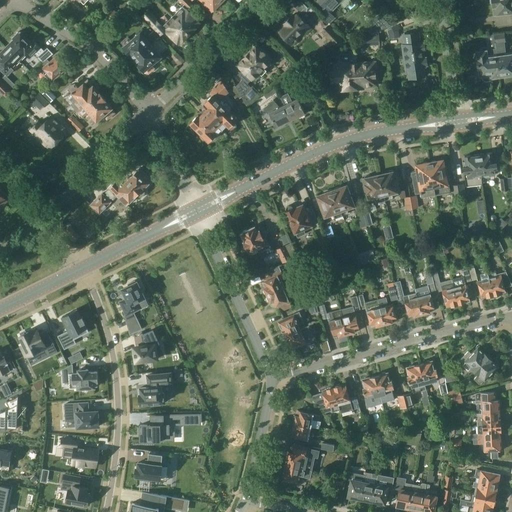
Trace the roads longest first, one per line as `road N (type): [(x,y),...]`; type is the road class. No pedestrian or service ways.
road 1 (tertiary): [(195,211),(366,136),(457,120)]
road 2 (residential): [(83,267),(117,379),(106,511)]
road 3 (residential): [(271,380),(511,317)]
road 4 (residential): [(271,380),(195,211)]
road 5 (residential): [(148,112),(88,44),(14,0)]
road 6 (residential): [(148,112),(253,0)]
road 7 (residential): [(39,220),(148,112)]
road 8 (tertiary): [(83,267),(195,211)]
road 9 (residential): [(247,500),(271,380)]
road 10 (residential): [(457,120),(437,0)]
